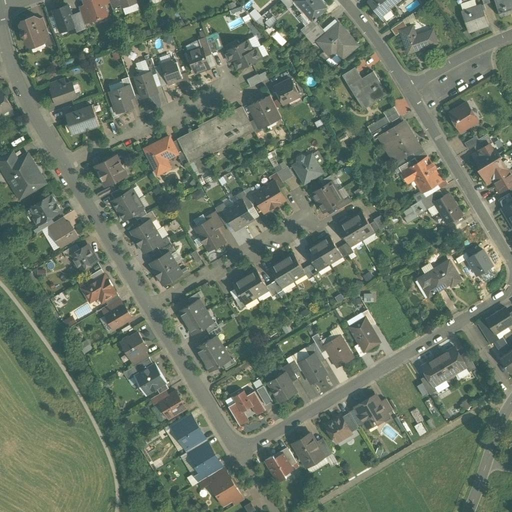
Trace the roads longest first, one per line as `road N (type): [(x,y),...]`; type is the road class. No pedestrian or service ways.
road 1 (residential): [(149,308),(237,454),(511,290)]
road 2 (track): [(0,282),(96,428),(115,472),(116,511)]
road 3 (track): [(304,511),(478,409),(508,406)]
road 4 (residential): [(407,88),(511,263)]
road 5 (residential): [(149,308),(311,213)]
road 6 (residential): [(64,164),(229,82)]
road 7 (residential): [(64,164),(149,308)]
